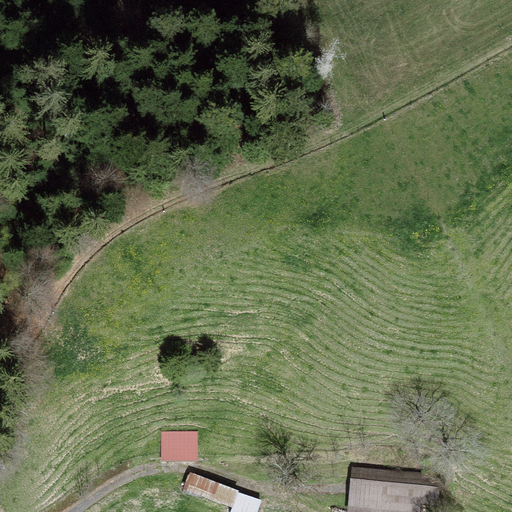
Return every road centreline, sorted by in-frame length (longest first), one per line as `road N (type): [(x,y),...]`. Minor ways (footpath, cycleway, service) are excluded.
road 1 (track): [(62,511),(152,466),(274,486),(330,511)]
road 2 (track): [(118,211),(23,284),(0,358)]
